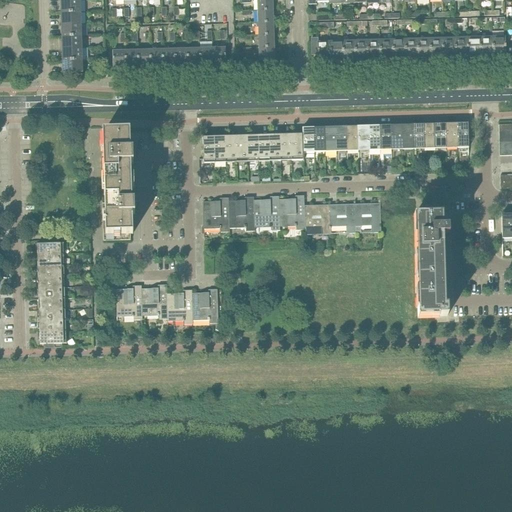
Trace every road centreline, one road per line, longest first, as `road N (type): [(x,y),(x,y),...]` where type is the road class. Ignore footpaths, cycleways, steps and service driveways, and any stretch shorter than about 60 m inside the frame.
road 1 (residential): [(486,182),(187,191)]
road 2 (residential): [(186,121),(483,112)]
road 3 (residential): [(19,351),(12,105)]
road 4 (tertiary): [(297,101),(483,95)]
road 5 (tertiary): [(12,105),(187,103)]
road 6 (residential): [(150,275),(190,274),(187,191)]
